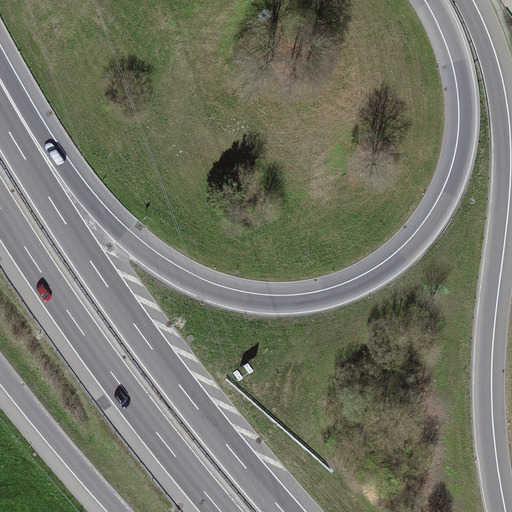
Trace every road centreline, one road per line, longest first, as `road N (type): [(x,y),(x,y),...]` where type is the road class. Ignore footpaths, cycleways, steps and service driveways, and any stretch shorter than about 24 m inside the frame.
road 1 (motorway): [(433,0),(466,91),(453,187),(416,244),(387,269),(307,301),(236,298),(158,262),(100,211),(0,79)]
road 2 (motorway): [(497,511),(483,377),(503,139),(498,94),(464,0)]
road 3 (motorway): [(283,511),(153,349),(0,114)]
road 4 (motorway): [(0,206),(103,360),(223,511)]
road 5 (motorway): [(0,370),(118,511)]
